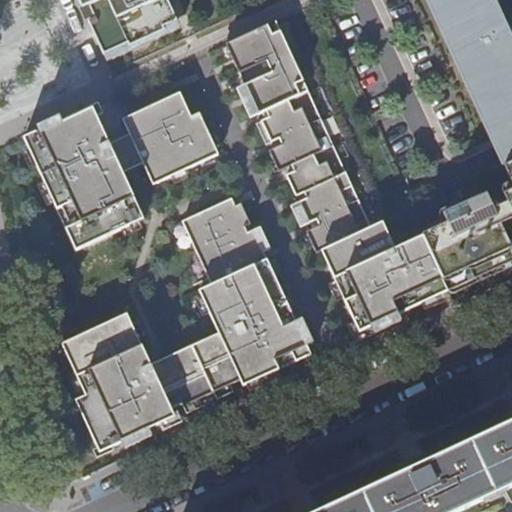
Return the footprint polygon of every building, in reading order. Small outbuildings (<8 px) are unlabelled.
[(80,0),(105,54),(127,45),(128,48),(163,32),(162,29),(176,22),(165,0),(80,0)] [(509,162),(511,160),(511,43),(510,39),(511,38),(511,30),(508,23),(503,25),(491,0),(429,0),(499,151),(505,163),(509,162)] [(356,327),(445,286),(423,235),(394,248),(381,221),(370,225),(275,21),(225,44),(256,113),(265,109),(268,115),(260,119),(269,140),(278,136),(280,142),(268,148),(276,170),(290,163),(292,169),(284,173),(294,193),(303,190),(305,195),(296,200),(306,220),(314,216),(317,222),(304,228),(313,249),(321,246),(328,262),(326,263),(356,327)] [(127,45),(105,54),(108,61),(179,29),(176,22),(162,29),(163,32),(128,48),(127,45)] [(180,94),(122,120),(130,136),(145,165),(156,189),(221,156),(200,116),(193,120),(180,94)] [(91,105),(21,138),(75,253),(145,221),(124,176),(109,145),(91,105)] [(145,165),(130,136),(109,145),(124,176),(145,165)] [(511,160),(509,162),(511,167),(511,192),(505,196),(508,204),(493,211),(485,194),(443,215),(447,223),(423,235),(447,285),(471,273),(474,280),(511,261),(511,250),(510,246),(511,244),(511,160)] [(120,315),(56,349),(83,399),(72,404),(99,455),(172,416),(168,407),(233,373),(238,381),(304,347),(252,229),(246,232),(244,226),(250,224),(241,204),(235,208),(231,199),(183,220),(211,285),(199,293),(216,336),(146,365),(120,315)] [(498,373),(477,383),(484,398),(505,389),(498,373)] [(390,423),(369,432),(377,448),(397,438),(390,423)] [(456,511),(511,486),(511,425),(428,464),(425,457),(404,467),(407,474),(324,511),(316,511),(314,508),(304,511),(456,511)] [(282,472),(262,482),(269,497),(290,488),(282,472)]
